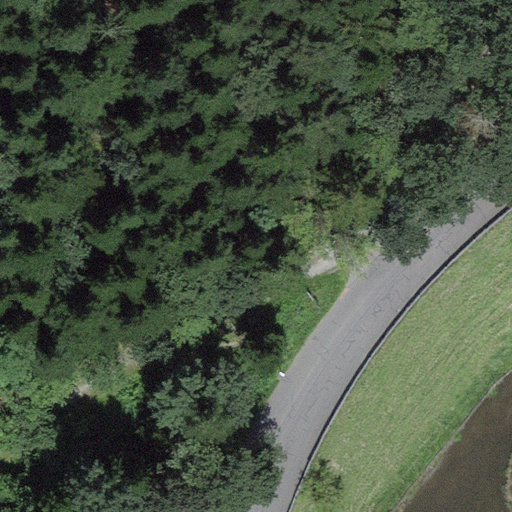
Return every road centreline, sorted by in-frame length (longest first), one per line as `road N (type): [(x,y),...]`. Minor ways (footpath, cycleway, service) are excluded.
road 1 (residential): [(240,511),(335,334),(399,258),(511,160)]
road 2 (track): [(312,368),(183,354),(63,400),(0,445)]
